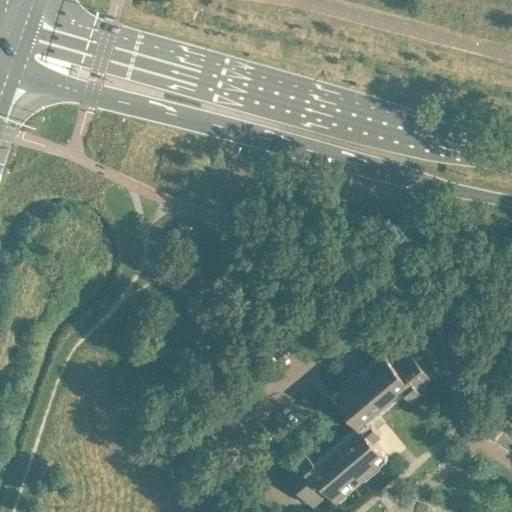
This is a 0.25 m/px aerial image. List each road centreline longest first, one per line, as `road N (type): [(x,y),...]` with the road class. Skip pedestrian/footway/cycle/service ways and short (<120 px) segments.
road 1 (tertiary): [(9,66),(388,174),(511,201)]
road 2 (tertiary): [(511,160),(24,24)]
